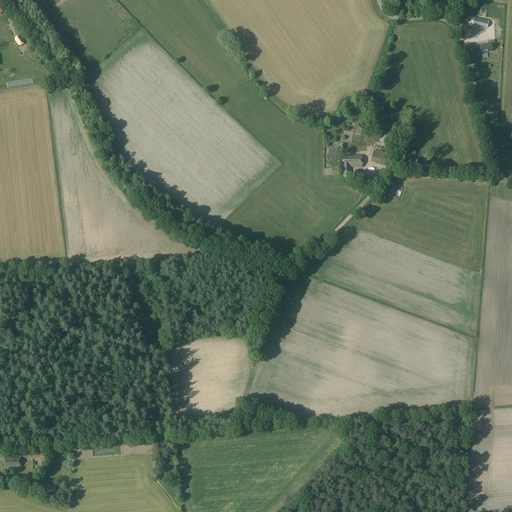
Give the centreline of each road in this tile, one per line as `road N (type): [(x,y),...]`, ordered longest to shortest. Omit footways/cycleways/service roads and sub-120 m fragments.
road 1 (track): [(0,273),(191,255),(284,278),(382,177),(398,174)]
road 2 (unclassified): [(501,179),(455,26),(393,16),(381,0)]
